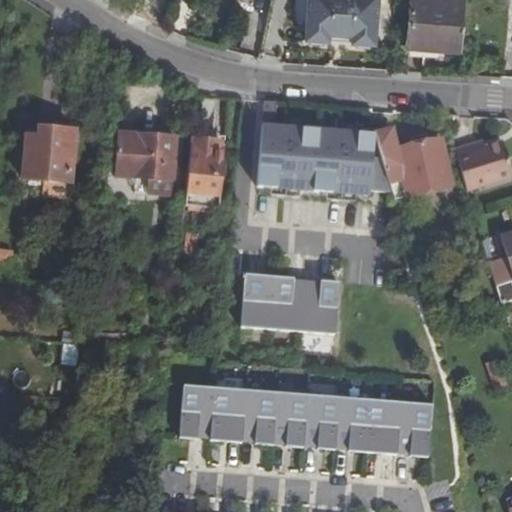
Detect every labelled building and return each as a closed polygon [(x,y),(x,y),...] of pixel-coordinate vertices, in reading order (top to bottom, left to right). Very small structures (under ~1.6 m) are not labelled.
[(307,0),(304,40),(328,42),(328,34),(351,36),(351,44),(374,45),(377,0),(307,0)] [(461,52),(464,0),(409,0),(407,49),(461,52)] [(392,192),(374,135),(273,129),(274,104),(263,103),(257,189),(277,190),(276,197),(295,199),(295,192),(333,195),(332,202),(350,204),(351,197),(370,198),(371,191),(392,192)] [(24,173),(48,175),(70,177),(75,125),(40,121),(38,131),(28,129),(24,173)] [(389,131),(374,135),(392,192),(394,200),(444,187),(437,158),(443,156),(442,153),(437,155),(434,141),(396,151),(389,131)] [(123,176),(127,133),(116,132),(111,175),(123,176)] [(174,138),(127,133),(123,176),(149,179),(148,194),(167,195),(174,138)] [(213,209),(219,150),(220,143),(194,140),(193,148),(191,148),(185,207),(213,209)] [(440,140),(434,141),(437,155),(442,153),(440,140)] [(468,147),(453,152),(466,193),(511,178),(511,175),(501,143),(484,149),(470,153),(468,147)] [(482,143),(468,147),(470,153),(484,149),(482,143)] [(216,209),(221,151),(219,150),(213,209),(216,209)] [(70,177),(48,175),(47,192),(68,194),(70,177)] [(511,235),(511,228),(501,232),(503,238),(511,235)] [(194,262),(197,237),(186,235),(184,262),(194,262)] [(511,235),(503,238),(499,239),(511,276),(511,235)] [(5,245),(3,271),(11,272),(14,246),(5,245)] [(493,282),(492,276),(484,279),(486,284),(493,282)] [(486,284),(484,279),(465,285),(475,314),(501,305),(495,287),(493,282),(486,284)] [(241,280),(238,329),(333,335),(336,285),(241,280)] [(501,305),(511,301),(511,293),(508,283),(495,287),(501,305)] [(160,357),(156,341),(137,346),(140,361),(160,357)] [(506,387),(497,361),(486,365),(495,391),(506,387)] [(428,405),(181,390),(178,443),(425,459),(428,405)]
